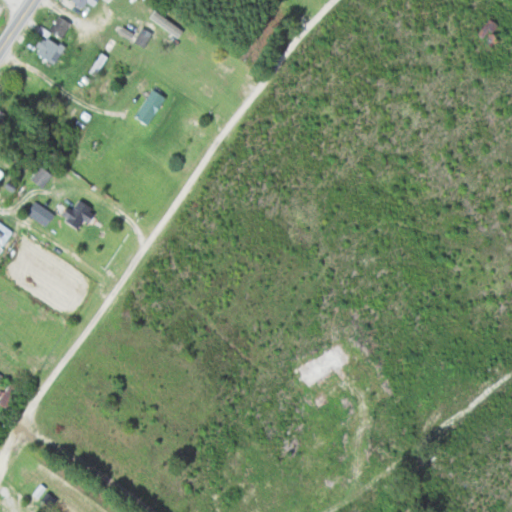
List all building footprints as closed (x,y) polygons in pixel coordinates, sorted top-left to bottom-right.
[(95,6),(99,0),(71,0),(84,9),(89,2),(95,6)] [(64,38),(72,24),(59,16),(50,29),(64,38)] [(36,55),(56,60),(61,42),(41,37),(36,55)] [(148,126),(166,98),(152,89),(134,117),(148,126)] [(32,179),(43,188),(53,175),(41,166),(32,179)] [(80,231),(94,209),(78,199),(72,209),(68,207),(61,219),(80,231)] [(54,216),(36,202),(28,213),(46,227),(54,216)] [(0,396),(0,403),(11,410),(25,389),(10,380),(0,396)]
